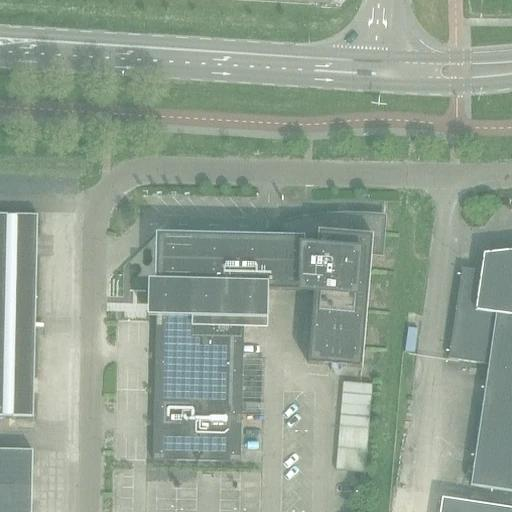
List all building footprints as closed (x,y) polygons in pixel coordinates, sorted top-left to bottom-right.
[(0,416),(33,417),(37,215),(0,214),(0,416)] [(156,235),(155,288),(156,288),(152,461),(240,463),(243,319),(264,319),(265,291),(302,292),(302,290),(313,291),(307,364),(361,369),(370,252),(379,253),(382,218),(365,217),(348,217),(332,217),(315,219),(308,220),(299,221),(282,225),(285,238),(156,234),(156,235)] [(511,259),(490,262),(488,272),(461,269),(448,359),(487,365),(470,486),(511,492),(511,259)] [(414,317),(400,317),(399,345),(414,345),(414,317)] [(343,384),(340,416),(369,419),(372,387),(343,384)] [(0,511),(30,511),(32,451),(0,450),(0,511)] [(441,498),(439,511),(473,511),(475,503),(441,498)] [(475,503),(473,511),(499,511),(500,507),(475,503)]
